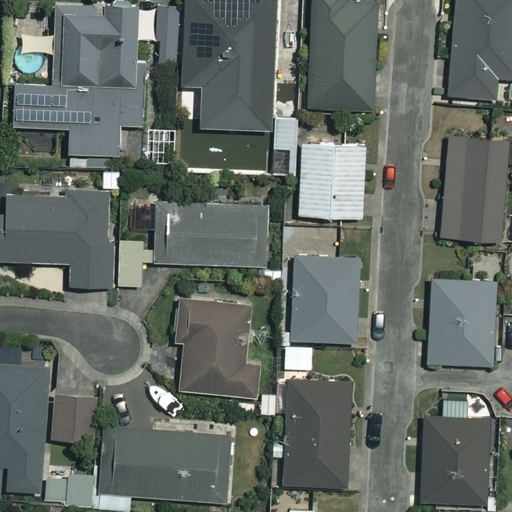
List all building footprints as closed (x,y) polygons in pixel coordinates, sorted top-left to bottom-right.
[(178,0),(175,89),(190,90),(188,131),(263,135),(268,0),(178,0)] [(349,0),(307,0),(303,108),(369,111),(373,4),(350,3),(349,0)] [(511,0),(451,0),(443,96),(493,100),(495,77),(511,78),(511,0)] [(131,5),(50,4),(50,83),(9,83),(8,127),(65,127),(65,154),(114,154),(114,124),(137,124),(138,62),(130,62),(131,5)] [(506,140),(445,136),(439,237),(500,241),(506,140)] [(362,147),(299,146),(297,215),(360,216),(362,147)] [(61,196),(0,194),(0,261),(66,262),(65,286),(106,287),(107,240),(102,240),(103,192),(61,192),(61,196)] [(262,205),(142,202),(142,224),(155,225),(154,262),(260,265),(262,205)] [(151,242),(115,241),(115,285),(150,285),(151,242)] [(496,366),(501,255),(473,254),(472,281),(429,279),(425,362),(496,366)] [(353,257),(291,255),(289,340),(351,341),(353,257)] [(244,305),(171,299),(167,341),(179,342),(175,390),(251,397),(253,365),(239,364),(244,305)] [(309,345),(282,346),(282,368),(309,367),(309,345)] [(42,366),(0,364),(0,490),(38,492),(42,366)] [(347,383),(285,380),(281,484),(343,486),(347,383)] [(93,399),(53,395),(48,438),(88,442),(93,399)] [(468,396),(445,395),(444,417),(419,416),(416,503),(482,505),(485,419),(467,419),(468,396)] [(225,435),(98,427),(93,508),(128,510),(129,496),(221,501),(225,435)]
